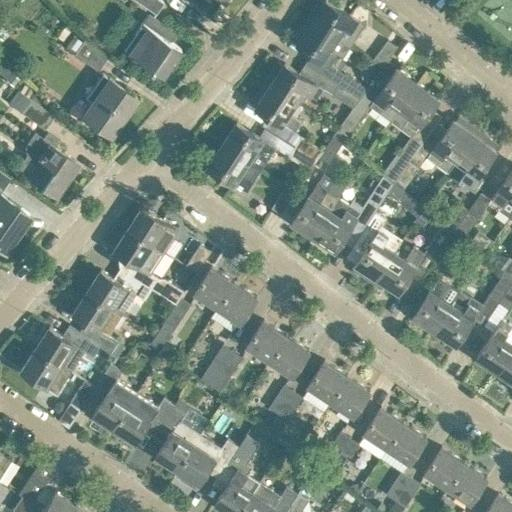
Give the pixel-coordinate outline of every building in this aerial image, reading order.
[(139,0),(156,11),(163,1),(160,0),(139,0)] [(312,20),(351,46),(365,23),(329,0),(318,0),(308,17),(312,20)] [(149,66),(148,68),(151,70),(152,68),(161,75),(180,47),(169,40),(175,32),(153,17),(129,52),(149,66)] [(351,46),(312,20),(298,42),(337,67),(351,46)] [(71,51),(80,40),(73,35),(65,47),(71,51)] [(81,41),(80,40),(71,51),(99,69),(108,55),(82,38),(81,41)] [(373,59),(383,66),(398,45),(388,38),(373,59)] [(324,87),(285,62),(284,63),(279,60),(266,80),(297,101),(304,91),(317,99),(324,87)] [(370,104),(391,119),(418,82),(397,66),(370,104)] [(110,133),(137,95),(102,71),(85,96),(91,100),(82,114),(110,133)] [(346,73),(339,83),(361,97),(368,87),(346,73)] [(258,103),(257,105),(296,131),(303,120),(290,112),(297,101),(266,80),(253,100),(258,103)] [(384,173),(386,175),(394,181),(427,136),(416,128),(439,97),(418,82),(391,119),(412,134),(384,173)] [(354,107),(361,97),(339,83),(333,93),(354,107)] [(8,103),(18,110),(25,102),(28,99),(17,91),(8,103)] [(25,102),(18,110),(44,129),(53,116),(28,99),(25,102)] [(350,112),(335,133),(344,140),(360,119),(350,112)] [(456,158),(457,159),(479,129),(459,115),(456,119),(454,118),(436,143),(427,136),(394,181),(395,182),(404,190),(427,156),(447,170),(456,158)] [(276,146),(237,121),(223,142),(249,159),(256,150),(268,158),(276,146)] [(18,166),(55,192),(77,161),(54,145),(60,137),(48,129),(42,137),(33,131),(23,146),(25,156),(18,166)] [(457,159),(468,167),(459,179),(475,191),(485,178),(478,173),(496,149),(494,147),(497,143),(479,129),(457,159)] [(330,162),(344,140),(335,133),(325,148),(320,155),(330,162)] [(303,134),(297,145),(318,159),(320,155),(325,148),(303,134)] [(262,167),(249,159),(223,142),(209,164),(247,190),(262,167)] [(311,169),(318,159),(297,145),(290,155),(311,169)] [(511,210),(511,168),(491,197),(482,191),(455,231),(463,238),(464,239),(480,217),(478,215),(489,200),(509,215),(511,210)] [(10,177),(0,169),(0,185),(2,187),(10,177)] [(315,234),(340,196),(348,184),(325,169),(292,219),(315,234)] [(395,182),(389,191),(399,199),(405,191),(404,190),(395,182)] [(283,213),(297,191),(287,185),(273,206),(283,213)] [(445,223),(454,230),(455,231),(482,191),(481,191),(469,208),(460,202),(445,223)] [(0,245),(4,248),(8,243),(9,244),(19,231),(17,229),(29,212),(0,192),(0,245)] [(340,196),(315,234),(336,248),(342,238),(352,223),(362,230),(363,230),(379,206),(380,204),(371,198),(369,197),(361,210),(351,204),(340,196)] [(143,204),(129,226),(165,249),(179,228),(143,204)] [(362,251),(356,261),(357,262),(354,267),(374,280),(377,275),(378,276),(395,251),(404,238),(392,231),(381,223),(388,212),(379,206),(363,230),(362,230),(352,245),(362,251)] [(425,206),(416,220),(423,225),(432,212),(425,206)] [(440,251),(454,230),(445,223),(430,244),(440,251)] [(121,266),(153,286),(176,301),(185,288),(167,276),(160,276),(151,270),(165,249),(129,226),(115,248),(127,256),(121,266)] [(455,231),(454,230),(440,251),(449,258),(463,238),(455,231)] [(211,249),(201,242),(187,263),(197,270),(211,249)] [(395,251),(378,276),(399,290),(424,252),(414,245),(406,258),(395,251)] [(511,259),(503,271),(505,272),(511,278),(511,259)] [(194,291),(216,305),(234,279),(212,264),(194,291)] [(101,268),(87,290),(123,313),(137,292),(146,297),(153,286),(121,266),(120,266),(129,272),(122,282),(101,268)] [(511,282),(511,278),(505,272),(490,294),(499,301),(511,282)] [(439,275),(413,313),(436,328),(461,290),(439,275)] [(234,279),(216,305),(240,321),(258,295),(234,279)] [(511,303),(511,282),(499,301),(509,308),(511,303)] [(94,325),(88,334),(112,349),(118,340),(109,334),(123,313),(87,290),(73,311),(94,325)] [(461,290),(436,328),(457,342),(481,305),(461,290)] [(191,301),(181,294),(150,340),(161,347),(191,301)] [(477,355),(500,370),(511,351),(511,341),(505,337),(511,325),(511,323),(502,317),(477,355)] [(247,344),(269,358),(286,333),(264,318),(247,344)] [(36,346),(72,369),(85,348),(95,355),(102,345),(111,351),(112,349),(88,334),(78,328),(71,339),(50,325),(36,346)] [(310,348),(286,333),(269,358),(293,374),(310,348)] [(208,384),(232,348),(222,341),(199,377),(208,384)] [(58,391),(72,369),(36,346),(22,368),(58,391)] [(242,354),(232,348),(208,384),(218,391),(242,354)] [(511,351),(500,370),(511,378),(511,351)] [(348,373),(325,358),(308,384),(330,398),(348,373)] [(93,412),(114,426),(138,390),(117,377),(122,369),(111,362),(96,384),(107,391),(93,412)] [(371,388),(348,373),(330,398),(354,414),(371,388)] [(85,377),(71,400),(82,407),(96,384),(85,377)] [(268,403),(278,410),(293,388),(283,381),(268,403)] [(283,424),(288,417),(303,395),(293,388),(278,410),(269,424),(279,431),(276,435),(295,449),(304,437),(283,424)] [(159,404),(138,390),(114,426),(136,440),(150,419),(160,426),(175,403),(164,396),(159,404)] [(156,453),(178,467),(201,431),(181,418),(186,410),(175,403),(160,426),(170,432),(156,453)] [(404,419),(381,404),(364,430),(387,445),(404,419)] [(427,435),(404,419),(387,445),(410,460),(427,435)] [(332,441),(341,447),(350,434),(341,428),(332,441)] [(218,473),(219,474),(238,444),(227,437),(222,445),(201,431),(178,467),(200,482),(213,460),(223,467),(218,473)] [(360,441),(350,434),(341,447),(343,448),(328,471),(336,476),(351,454),(360,441)] [(231,511),(239,511),(260,480),(266,471),(235,451),(239,445),(238,444),(219,474),(229,480),(215,501),(231,511)] [(441,495),(448,485),(465,459),(442,444),(425,470),(427,471),(420,481),(441,495)] [(0,450),(0,475),(12,458),(0,450)] [(471,500),(488,475),(465,459),(448,485),(471,500)] [(396,498),(411,475),(401,468),(386,491),(396,498)] [(22,493),(32,500),(33,500),(46,480),(35,473),(22,493)] [(399,511),(420,481),(411,475),(396,498),(387,511),(388,511),(399,511)] [(281,494),(260,480),(239,511),(270,511),(272,508),(278,511),(284,511),(297,492),(287,485),(281,494)] [(69,511),(75,504),(53,490),(42,508),(32,501),(33,500),(32,500),(24,511),(69,511)] [(484,511),(511,511),(511,500),(498,491),(484,511)] [(309,511),(308,499),(297,492),(284,511),(309,511)]
